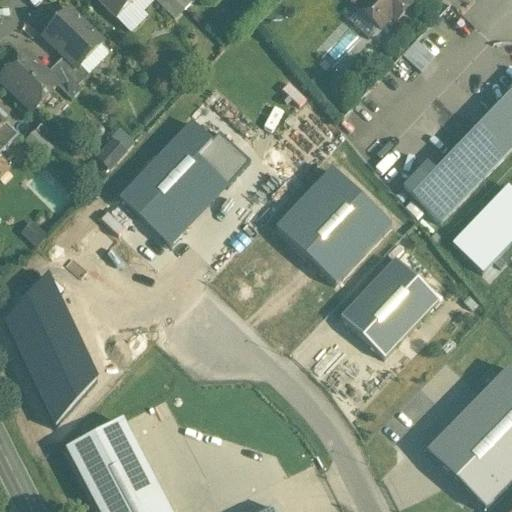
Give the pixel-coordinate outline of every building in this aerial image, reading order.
[(95,0),(117,20),(115,22),(116,23),(138,0),(95,0)] [(185,13),(171,0),(153,0),(153,1),(175,23),(185,13)] [(196,0),(171,0),(185,13),(196,0)] [(362,0),(365,2),(358,10),(380,31),(392,19),(396,23),(411,7),(407,3),(408,2),(406,0),(362,0)] [(102,49),(68,16),(46,39),(66,59),(79,72),(80,71),(102,49)] [(419,43),(406,58),(423,73),(436,58),(419,43)] [(47,79),(26,59),(1,84),(33,115),(57,90),(58,89),(47,79)] [(79,72),(66,59),(56,69),(78,90),(89,79),(80,71),(79,72)] [(78,90),(56,69),(47,79),(58,89),(57,90),(72,104),(82,94),(78,90)] [(511,96),(412,201),(440,227),(511,151),(511,96)] [(6,127),(0,133),(0,158),(19,139),(6,127)] [(120,204),(171,252),(251,166),(219,137),(211,146),(198,133),(192,128),(187,133),(187,134),(120,204)] [(115,145),(98,163),(108,172),(125,155),(115,145)] [(332,175),(276,232),(335,289),(390,232),(332,175)] [(511,244),(511,196),(509,193),(455,248),(483,275),(511,244)] [(41,249),(50,236),(32,223),(23,236),(41,249)] [(88,260),(103,244),(84,227),(70,243),(88,260)] [(396,266),(341,323),(384,364),(439,306),(396,266)] [(6,328),(53,431),(97,383),(48,281),(6,328)] [(427,459),(481,511),(487,511),(511,487),(511,375),(510,374),(427,459)] [(168,511),(123,425),(66,455),(95,511),(168,511)]
